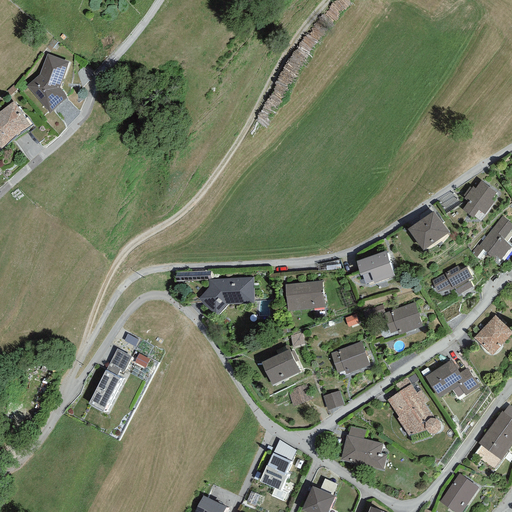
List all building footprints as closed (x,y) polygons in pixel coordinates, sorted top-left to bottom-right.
[(69,62),(48,54),(39,75),(26,86),(50,113),(68,98),(60,88),(69,62)] [(88,81),(83,68),(77,73),(82,88),(88,81)] [(10,96),(17,89),(13,85),(6,91),(10,96)] [(0,111),(0,146),(1,149),(15,135),(30,126),(13,101),(0,111)] [(496,192),(481,181),(475,188),(473,187),(472,188),(469,187),(463,195),(465,197),(464,199),(468,202),(462,210),(473,218),(478,210),(485,215),(494,202),(491,200),(496,192)] [(423,251),(449,233),(433,211),(407,229),(423,251)] [(511,228),(511,224),(502,216),(478,246),(477,244),(471,252),(481,260),(487,254),(500,266),(511,250),(511,247),(506,242),(511,234),(511,233),(509,232),(511,228)] [(394,274),(391,265),(386,251),(356,261),(361,275),(362,275),(365,284),(373,281),(374,283),(395,276),(394,274)] [(472,277),(466,267),(460,270),(457,266),(431,281),(438,293),(449,290),(450,291),(454,289),(458,295),(473,287),(469,280),(472,277)] [(211,271),(176,272),(176,281),(211,280),(211,271)] [(254,304),(253,277),(209,280),(209,288),(198,299),(217,316),(227,305),(254,304)] [(322,281),(285,285),(288,311),(325,308),(322,281)] [(423,327),(414,302),(383,313),(390,334),(397,331),(398,335),(423,327)] [(385,312),(382,305),(368,310),(371,317),(385,312)] [(345,319),(348,327),(359,323),(356,314),(345,319)] [(492,356),(511,333),(511,331),(495,315),(473,338),(492,356)] [(305,343),(301,332),(290,335),(293,347),(305,343)] [(139,340),(127,334),(123,341),(135,347),(139,340)] [(370,366),(361,341),(330,353),(337,373),(344,371),(346,375),(370,366)] [(272,385),(300,372),(289,349),(287,345),(276,350),(278,354),(261,362),(272,385)] [(132,357),(117,349),(105,371),(88,404),(102,412),(119,379),(116,377),(120,370),(124,372),(132,357)] [(149,359),(139,354),(134,362),(145,368),(149,359)] [(460,373),(451,360),(425,377),(439,398),(453,390),(458,397),(464,393),(465,396),(479,387),(467,368),(460,373)] [(407,378),(394,385),(398,392),(387,400),(399,417),(397,419),(409,436),(426,430),(430,433),(435,434),(440,430),(441,424),(436,419),(435,419),(432,415),(424,404),(428,401),(421,390),(417,393),(407,378)] [(293,407),(312,399),(306,383),(287,391),(293,407)] [(340,391),(323,396),(327,410),(344,405),(340,391)] [(503,412),(511,418),(511,406),(509,404),(503,412)] [(511,418),(503,412),(502,411),(478,443),(481,445),(471,459),(491,474),(511,445),(511,418)] [(350,427),(348,435),(363,439),(365,430),(350,427)] [(346,435),(340,460),(383,470),(387,455),(381,454),(383,444),(363,439),(348,435),(346,435)] [(279,440),(273,453),(291,461),(296,451),(279,440)] [(291,461),(273,453),(267,466),(266,465),(259,481),(275,488),(280,490),(287,475),(285,474),(291,461)] [(454,511),(462,511),(479,487),(459,474),(440,502),(454,511)] [(320,490),(332,496),(337,484),(325,479),(320,490)] [(327,511),(335,497),(332,496),(320,490),(312,486),(301,510),(305,511),(327,511)] [(286,493),(280,490),(275,488),(271,496),(282,501),(286,493)] [(223,511),(226,507),(203,496),(194,511),(223,511)]
